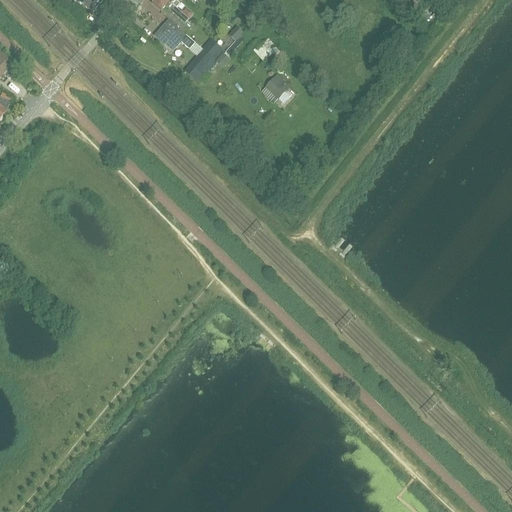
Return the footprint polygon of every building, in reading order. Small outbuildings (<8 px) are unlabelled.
[(93,0),(80,0),(79,2),(91,13),(95,8),(96,9),(99,5),(93,0)] [(176,9),(165,0),(155,0),(152,4),(161,12),(165,8),(172,13),(173,12),(185,24),(188,20),(181,13),(176,9)] [(181,5),(175,0),(165,0),(176,9),(181,5)] [(252,0),(247,6),(252,10),(258,16),(266,7),(257,0),(252,0)] [(76,4),(75,2),(72,5),(71,6),(76,10),(78,7),(79,6),(76,4)] [(252,10),(247,6),(243,2),(237,10),(246,18),(252,10)] [(181,13),(188,20),(193,14),(185,7),(181,13)] [(195,44),(185,35),(177,28),(173,33),(164,25),(154,37),(172,52),(176,47),(180,43),(190,51),(195,44)] [(238,38),(244,43),(248,38),(250,37),(238,26),(233,31),(232,32),(238,38)] [(229,48),(234,42),(230,39),(226,35),(224,33),(219,38),(228,46),(229,48)] [(128,36),(124,40),(132,49),(136,44),(128,36)] [(385,52),(379,58),(381,60),(383,62),(382,64),(380,66),(387,72),(388,73),(390,72),(392,69),(391,68),(398,59),(396,57),(395,56),(404,46),(400,42),(395,48),(394,49),(390,46),(385,52)] [(217,63),(223,56),(226,53),(217,44),(208,54),(207,55),(217,63)] [(257,55),(264,63),(273,55),(267,49),(262,44),(254,51),(257,55)] [(197,57),(198,58),(210,69),(211,70),(216,64),(217,63),(207,55),(208,54),(203,50),(197,57)] [(0,76),(11,64),(1,53),(0,53),(0,76)] [(185,73),(197,84),(210,69),(198,58),(185,73)] [(291,88),(278,76),(266,89),(279,101),(291,88)] [(0,119),(12,104),(14,98),(2,94),(0,98),(0,119)] [(208,111),(191,95),(181,105),(199,121),(208,111)]
